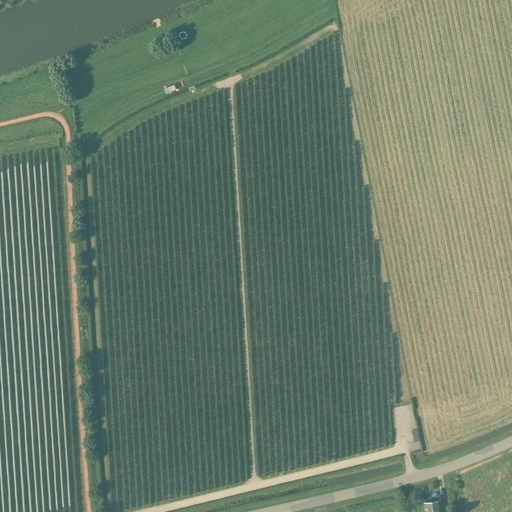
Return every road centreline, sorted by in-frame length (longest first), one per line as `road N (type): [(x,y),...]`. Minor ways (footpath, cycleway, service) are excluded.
road 1 (track): [(155,511),(406,450),(414,480)]
road 2 (tertiary): [(279,511),(414,480),(511,442)]
